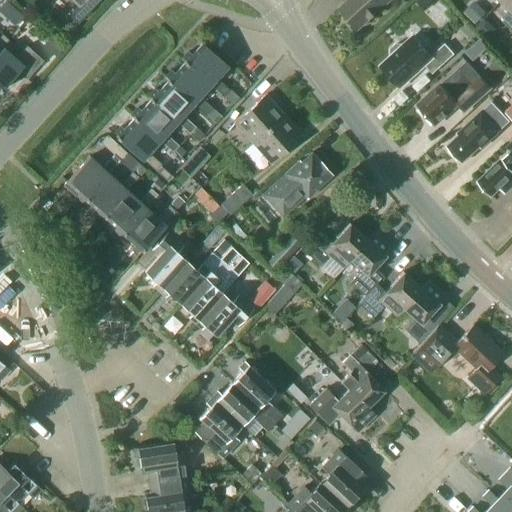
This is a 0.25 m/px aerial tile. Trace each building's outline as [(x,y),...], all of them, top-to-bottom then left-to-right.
[(73,0),(78,5),(75,8),(69,15),(78,24),(100,0),(73,0)] [(349,0),(340,8),(359,29),(391,0),(349,0)] [(511,0),(502,0),(501,1),(510,10),(503,18),(511,26),(511,0)] [(8,20),(15,27),(24,17),(17,10),(8,20)] [(0,51),(3,48),(2,47),(8,41),(1,34),(0,36),(0,51)] [(71,36),(66,42),(67,43),(71,46),(76,39),(73,37),(71,36)] [(391,58),(382,66),(401,86),(425,64),(434,73),(455,54),(446,44),(433,56),(415,36),(406,44),(397,43),(391,49),(391,58)] [(62,51),(49,39),(44,45),(57,57),(62,51)] [(189,52),(183,58),(186,61),(185,62),(212,86),(225,97),(233,105),(240,98),(231,90),(219,78),(230,66),(203,42),(202,44),(204,46),(194,57),(189,52)] [(3,48),(0,51),(0,92),(18,72),(27,80),(44,61),(27,46),(15,59),(3,48)] [(454,106),(457,103),(465,112),(492,88),(467,60),(455,71),(413,108),(431,127),(454,106)] [(172,71),(166,77),(169,79),(168,81),(195,105),(196,104),(208,116),(216,123),(222,116),(214,109),(201,98),(212,86),(185,62),(184,63),(186,66),(177,75),(172,71)] [(155,89),(150,96),(152,98),(151,99),(178,123),(179,122),(191,134),(199,141),(205,135),(184,116),(195,105),(168,81),(167,82),(170,84),(160,94),(155,89)] [(253,143),(285,115),(266,94),(235,122),(253,143)] [(138,108),(133,114),(135,116),(134,118),(160,142),(162,141),(174,152),(180,158),(186,152),(180,146),(167,134),(178,123),(151,99),(150,100),(153,103),(144,112),(138,108)] [(510,121),(492,102),(457,135),(461,139),(446,152),(458,164),(475,147),(478,151),(510,121)] [(285,115),(253,143),(271,164),(303,136),(285,115)] [(160,142),(134,118),(133,119),(136,121),(127,131),(121,126),(115,133),(118,136),(116,137),(143,161),(144,160),(156,171),(169,182),(175,175),(163,164),(151,153),(160,142)] [(108,135),(101,142),(121,161),(128,153),(108,135)] [(509,187),(511,184),(511,146),(474,184),(487,198),(496,189),(500,193),(505,188),(509,187)] [(210,156),(199,147),(180,168),(191,178),(210,156)] [(128,153),(121,161),(133,172),(139,178),(147,171),(128,153)] [(305,196),(307,198),(331,175),(329,172),(329,170),(325,165),(322,165),(311,153),(300,163),(298,161),(285,174),(263,195),(283,216),(305,196)] [(90,157),(64,186),(82,202),(85,200),(86,201),(110,175),(109,174),(120,162),(114,156),(103,168),(90,157)] [(104,217),(129,191),(128,190),(139,178),(133,172),(122,184),(110,175),(86,201),(87,201),(89,199),(99,208),(94,213),(101,219),(103,216),(104,217)] [(158,179),(151,187),(158,193),(165,185),(158,179)] [(252,194),(242,184),(221,204),(231,214),(252,194)] [(210,197),(201,188),(195,194),(204,203),(210,197)] [(122,233),(123,234),(147,208),(146,207),(158,195),(151,189),(140,201),(129,191),(104,217),(105,218),(108,216),(118,225),(113,230),(119,236),(122,233)] [(147,208),(123,234),(124,235),(126,233),(137,242),(132,247),(138,253),(141,250),(143,251),(167,225),(166,223),(177,211),(185,202),(178,196),(170,206),(159,218),(147,208)] [(343,268),(350,260),(349,260),(368,240),(367,239),(349,223),(331,243),(321,234),(305,252),(322,267),(330,257),(343,268)] [(377,284),(384,276),(375,268),(393,248),(374,231),(367,239),(368,240),(349,260),(350,260),(361,270),(350,282),(365,295),(365,296),(377,284)] [(161,291),(188,260),(178,250),(183,245),(169,232),(153,249),(160,255),(146,270),(158,281),(154,285),(161,291)] [(300,244),(291,236),(265,264),(275,273),(300,244)] [(188,260),(161,291),(166,296),(170,293),(181,303),(231,247),(223,240),(198,268),(188,260)] [(231,247),(181,303),(193,314),(190,318),(196,323),(224,292),(222,291),(247,263),(231,247)] [(293,256),(286,265),(294,273),(302,264),(293,256)] [(293,293),(302,284),(283,266),(274,276),(293,293)] [(396,317),(404,309),(403,308),(421,288),(403,272),(385,292),(377,284),(365,296),(365,295),(358,304),(373,318),(384,306),(396,317)] [(403,308),(404,309),(415,319),(405,330),(420,344),(438,325),(429,316),(447,297),(428,280),(421,288),(403,308)] [(258,308),(266,299),(256,291),(249,299),(258,308)] [(224,292),(196,323),(202,329),(205,325),(217,336),(231,320),(238,326),(253,308),(238,295),(233,301),(224,292)] [(341,323),(349,331),(355,325),(346,318),(341,323)] [(485,393),(501,377),(491,367),(504,353),(474,324),(457,342),(453,346),(477,369),(469,378),(485,393)] [(457,342),(438,325),(420,344),(412,353),(430,370),(453,346),(457,342)] [(340,381),(348,389),(348,388),(367,408),(368,407),(385,390),(366,371),(377,361),(361,344),(344,361),(352,369),(340,381)] [(0,377),(1,379),(9,371),(0,362),(0,377)] [(231,383),(274,423),(282,415),(266,400),(275,390),(245,362),(239,368),(242,371),(231,383)] [(218,391),(212,398),(242,426),(250,417),(266,431),(274,423),(231,383),(221,394),(218,391)] [(348,388),(348,389),(337,399),(326,388),(309,405),(328,424),(339,414),(358,433),(375,415),(368,407),(367,408),(348,388)] [(233,436),(242,426),(212,398),(207,403),(210,405),(199,418),(203,422),(193,432),(222,459),(238,441),(233,436)] [(315,420),(307,429),(317,437),(324,428),(315,420)] [(147,471),(149,484),(187,479),(183,455),(175,456),(173,443),(133,449),(134,456),(138,456),(141,472),(147,471)] [(327,472),(319,480),(349,509),(355,504),(352,501),(363,489),(359,485),(367,476),(338,449),(322,467),(327,472)] [(0,486),(18,504),(29,493),(34,498),(42,491),(14,464),(7,471),(0,464),(0,486)] [(242,474),(252,484),(262,474),(252,464),(242,474)] [(271,465),(261,476),(271,485),(281,474),(271,465)] [(507,488),(497,498),(494,502),(505,511),(511,511),(511,471),(509,468),(498,480),(507,488)] [(144,511),(191,511),(187,479),(149,484),(151,495),(145,496),(147,511),(144,511)] [(346,511),(349,509),(319,480),(309,491),(304,486),(288,503),(298,511),(346,511)] [(21,511),(24,509),(18,504),(0,486),(0,511),(10,511),(11,511),(21,511)] [(490,505),(483,511),(505,511),(494,502),(497,498),(488,490),(482,497),(490,505)] [(298,511),(288,503),(279,511),(298,511)]
